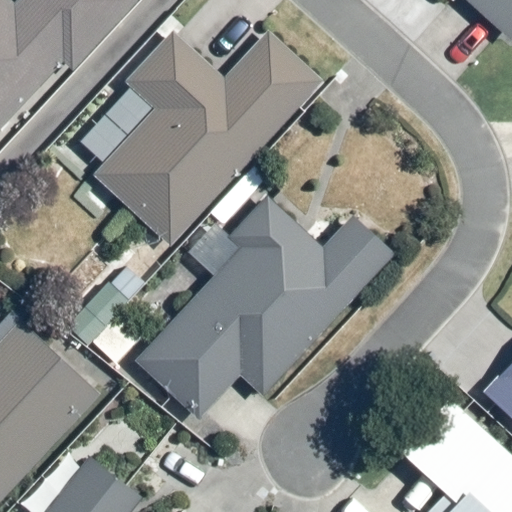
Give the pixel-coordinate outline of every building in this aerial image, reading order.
[(136,0),(13,0),(12,2),(10,0),(0,0),(0,125),(62,62),(70,69),(136,0)] [(511,0),(469,0),(510,38),(511,35),(511,0)] [(326,77),(271,25),(224,75),(175,29),(128,78),(157,105),(95,171),(169,241),(326,77)] [(326,240),(268,187),(229,229),(244,241),(137,358),(201,416),(242,371),(264,391),(354,293),(360,298),(407,247),(359,203),(326,240)] [(0,496),(101,390),(17,309),(0,327),(0,496)] [(511,359),(486,386),(511,411),(511,359)] [(399,444),(446,488),(424,511),(511,511),(511,451),(448,392),(399,444)] [(179,511),(178,511),(176,511),(120,511),(135,491),(74,449),(29,511),(179,511)]
